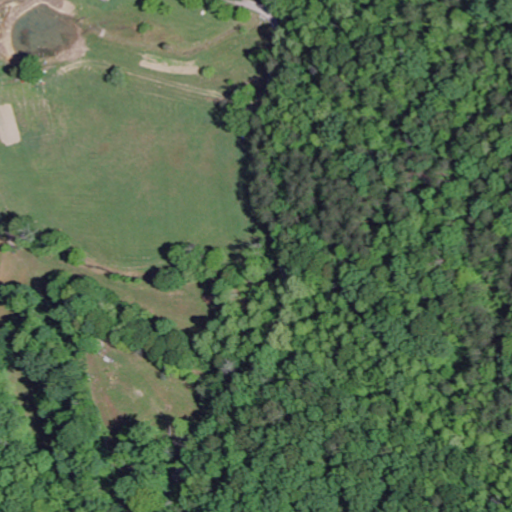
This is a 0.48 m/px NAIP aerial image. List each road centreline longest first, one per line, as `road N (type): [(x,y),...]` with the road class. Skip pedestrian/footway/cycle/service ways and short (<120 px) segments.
road 1 (residential): [(167,511),(187,465),(283,329),(282,260),(263,164),(280,42),(274,22),(238,0)]
road 2 (residential): [(279,53),(415,71),(511,142)]
